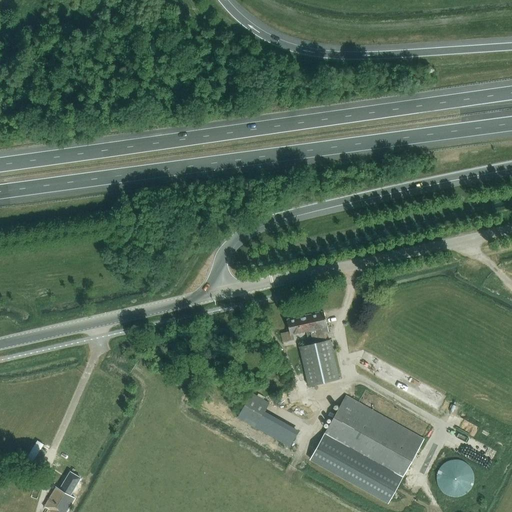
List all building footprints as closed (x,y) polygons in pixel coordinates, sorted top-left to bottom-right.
[(330,340),(327,340),(326,333),(328,332),(323,311),(307,315),(310,330),(312,337),(312,338),(313,344),(299,347),(308,386),(339,379),(330,340)] [(307,339),(312,338),(312,337),(310,330),(307,315),(297,318),(300,332),(306,331),(307,339)] [(292,334),(300,332),(297,318),(286,320),(289,331),(286,332),(280,333),(282,342),(294,340),(292,334)] [(289,447),(297,433),(263,414),(269,404),(251,393),(237,417),(289,447)] [(346,396),(309,462),(387,505),(423,439),(346,396)] [(471,488),(474,480),(472,471),(465,462),(457,459),(448,461),(442,465),(438,471),(437,473),(437,482),(440,489),(447,495),(456,497),(464,494),(471,488)] [(72,491),(78,481),(80,478),(70,472),(60,489),(55,486),(43,507),(49,510),(47,511),(65,511),(74,498),(70,495),(72,491)]
